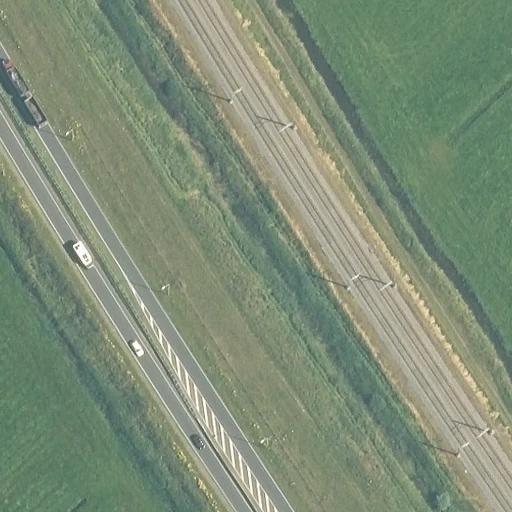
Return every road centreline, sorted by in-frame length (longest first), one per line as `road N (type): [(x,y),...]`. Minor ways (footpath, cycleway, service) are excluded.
road 1 (trunk): [(284,511),(0,61)]
road 2 (trunk): [(0,129),(244,511)]
